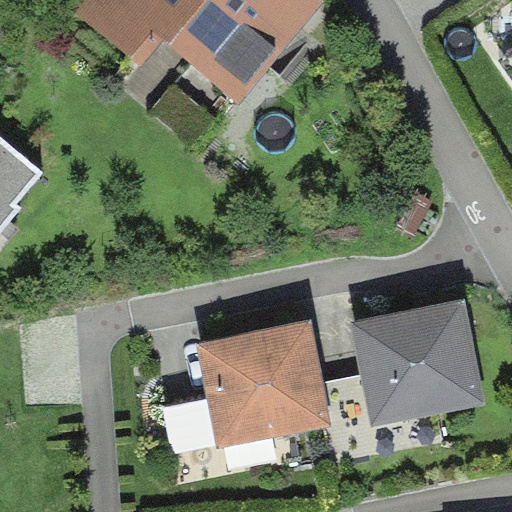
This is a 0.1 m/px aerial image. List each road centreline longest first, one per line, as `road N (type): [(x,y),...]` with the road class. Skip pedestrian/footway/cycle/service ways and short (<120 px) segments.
road 1 (residential): [(107,511),(98,351),(112,324),(132,314),(429,264),(507,231)]
road 2 (residential): [(374,0),(507,231)]
